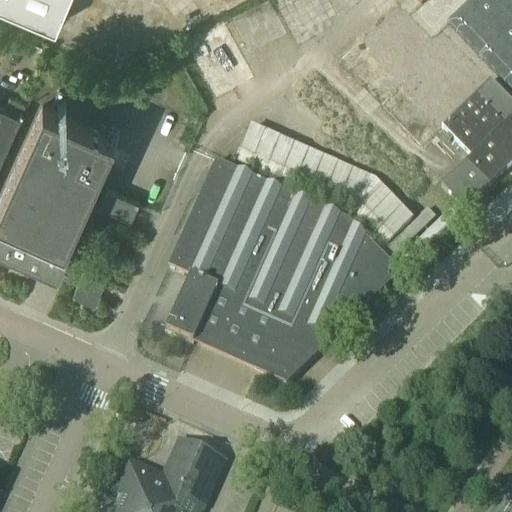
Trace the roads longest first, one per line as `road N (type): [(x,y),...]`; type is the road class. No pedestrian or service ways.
road 1 (residential): [(105,370),(294,453),(511,231)]
road 2 (residential): [(105,370),(199,161)]
road 3 (residential): [(41,511),(105,370)]
